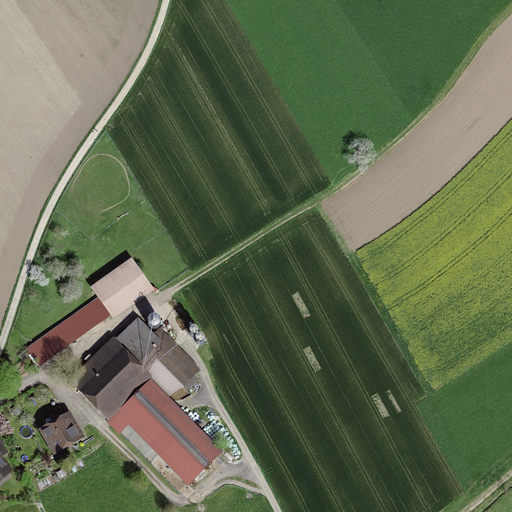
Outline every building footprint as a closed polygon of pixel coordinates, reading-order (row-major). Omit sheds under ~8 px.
[(151,293),(130,264),(91,292),(97,300),(108,316),(113,321),(151,293)] [(28,348),(40,364),(108,316),(97,300),(28,348)] [(193,375),(138,320),(74,381),(103,411),(144,370),(171,396),(193,375)] [(219,449),(151,383),(114,420),(178,489),(219,449)] [(87,443),(72,414),(40,431),(56,460),(87,443)] [(0,485),(14,474),(0,457),(0,485)]
